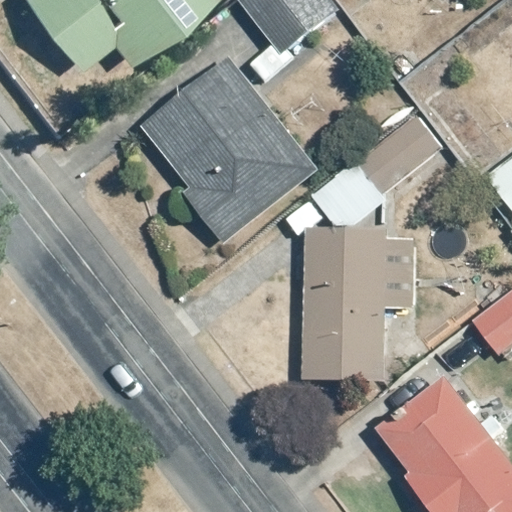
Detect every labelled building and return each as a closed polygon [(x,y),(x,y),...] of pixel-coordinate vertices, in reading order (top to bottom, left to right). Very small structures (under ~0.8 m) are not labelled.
[(30,0),(21,8),(71,73),(96,54),(119,84),(223,3),(220,0),(30,0)] [(331,0),(236,0),(279,54),(338,8),(331,0)] [(324,170),(232,55),(144,126),(195,190),(186,197),(227,248),(324,170)] [(309,194),(332,224),(355,225),(386,201),(381,195),(442,147),(415,112),(309,194)] [(511,153),(486,173),(511,208),(511,153)] [(332,224),(308,223),(303,381),(384,383),(386,309),(414,309),(417,240),(390,239),(391,226),(355,225),(332,224)] [(511,290),(472,321),(500,357),(511,347),(511,290)] [(511,511),(511,461),(448,382),(380,428),(440,511),(511,511)]
